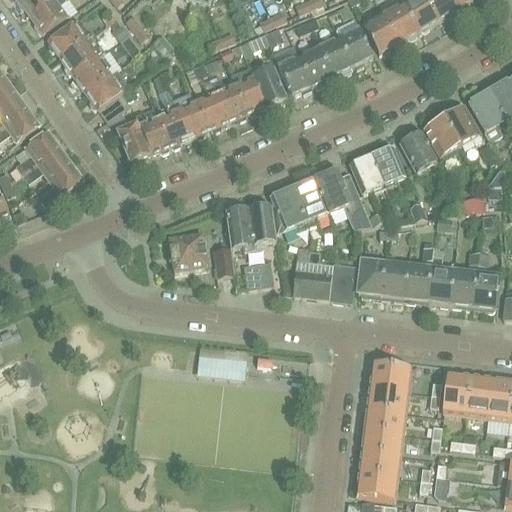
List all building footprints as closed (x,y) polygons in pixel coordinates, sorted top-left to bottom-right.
[(21,0),(17,4),(30,22),(60,0),(21,0)] [(43,41),(68,23),(59,11),(66,6),(62,0),(60,0),(30,22),(43,41)] [(124,6),(119,0),(110,0),(108,2),(116,13),(124,6)] [(172,0),(210,9),(211,0),(172,0)] [(322,10),(322,9),(318,0),(307,5),(311,14),(322,10)] [(356,0),(347,5),(352,14),(364,7),(360,0),(356,0)] [(381,0),(370,0),(376,9),(384,4),(381,0)] [(423,0),(416,0),(402,8),(419,37),(438,26),(423,0)] [(449,0),(423,0),(438,26),(457,14),(449,0)] [(475,0),(449,0),(457,14),(477,3),(475,0)] [(298,19),(311,14),(307,5),(294,10),(298,19)] [(402,8),(383,20),(399,48),(419,37),(402,8)] [(346,10),(338,14),(340,17),(343,25),(352,21),(346,10)] [(107,31),(117,25),(111,16),(101,22),(107,31)] [(283,16),(271,22),(275,31),(287,26),(283,16)] [(383,20),(362,32),(379,60),(399,48),(383,20)] [(125,27),(140,48),(149,42),(133,21),(125,27)] [(259,27),(259,28),(263,36),(275,31),(271,22),(259,27)] [(315,23),(306,27),(311,36),(319,33),(315,23)] [(118,48),(128,40),(117,27),(108,34),(118,48)] [(299,41),(311,36),(306,27),(295,31),(299,41)] [(72,28),(48,47),(60,64),(85,46),(72,28)] [(284,31),(265,39),(268,47),(270,53),(278,50),(276,47),(288,42),(284,31)] [(373,63),(359,35),(339,44),(352,73),(373,63)] [(211,57),(228,50),(235,47),(231,37),(207,48),(211,57)] [(265,39),(240,50),(243,57),(242,58),(245,65),(255,61),(252,53),(267,47),(268,47),(265,39)] [(153,48),(167,66),(168,67),(178,59),(163,40),(153,48)] [(133,64),(141,58),(129,41),(120,46),(133,64)] [(339,44),(318,54),(332,82),(352,73),(339,44)] [(60,64),(73,81),(98,63),(85,46),(60,64)] [(240,50),(230,54),(220,58),(223,66),(233,62),(242,58),(243,57),(240,50)] [(318,54),(299,63),(312,92),(332,82),(318,54)] [(73,81),(85,98),(110,80),(98,63),(73,81)] [(278,73),(288,94),(292,101),(312,92),(299,63),(278,73)] [(212,65),(204,68),(209,79),(217,76),(212,65)] [(288,105),(284,96),(274,72),(272,73),(269,65),(249,72),(250,73),(267,113),(288,105)] [(185,77),(190,87),(209,79),(204,68),(185,77)] [(171,73),(161,78),(165,89),(171,87),(176,84),(171,73)] [(248,121),(267,113),(250,73),(240,77),(230,81),(234,91),(235,91),(248,121)] [(98,116),(99,115),(122,99),(123,98),(130,93),(117,76),(110,80),(85,98),(98,116)] [(159,79),(152,83),(159,100),(167,97),(164,90),(165,89),(161,78),(159,79)] [(0,110),(17,99),(5,83),(0,86),(0,110)] [(229,129),(248,121),(235,91),(234,91),(225,95),(222,85),(212,89),(229,129)] [(511,87),(490,100),(508,130),(511,127),(511,87)] [(207,102),(198,106),(196,107),(209,138),(229,129),(212,89),(204,92),(207,102)] [(122,99),(127,107),(138,101),(134,92),(122,99)] [(0,135),(28,115),(17,99),(0,110),(0,135)] [(131,112),(122,99),(99,115),(109,129),(131,112)] [(470,111),(486,138),(491,148),(502,141),(499,135),(508,130),(490,100),(470,111)] [(196,107),(184,112),(181,102),(172,106),(189,146),(209,138),(196,107)] [(167,119),(158,123),(170,154),(189,146),(172,106),(163,110),(167,119)] [(465,113),(445,124),(460,152),(480,140),(465,113)] [(158,123),(157,124),(153,114),(144,117),(136,121),(152,161),(170,154),(158,123)] [(16,148),(40,132),(28,115),(0,135),(0,148),(11,141),(16,148)] [(130,170),(152,161),(136,121),(134,121),(138,128),(116,137),(130,170)] [(424,136),(439,164),(460,152),(445,124),(424,136)] [(48,137),(25,154),(31,162),(16,173),(22,181),(60,154),(48,137)] [(416,179),(437,167),(421,138),(400,150),(416,179)] [(489,149),(479,155),(489,172),(500,166),(489,149)] [(43,179),(49,186),(72,170),(60,154),(22,181),(28,190),(43,179)] [(393,154),(372,163),(384,192),(406,183),(393,154)] [(362,201),(384,192),(372,163),(350,172),(362,201)] [(84,186),(72,170),(49,186),(54,193),(38,204),(45,214),(84,186)] [(501,192),(501,193),(505,193),(505,176),(499,176),(488,192),(501,192)] [(353,235),(372,233),(368,223),(349,179),(340,183),(338,177),(315,186),(329,219),(343,212),(353,235)] [(0,181),(0,188),(2,193),(11,189),(7,179),(0,181)] [(315,186),(293,195),(307,228),(329,219),(315,186)] [(2,193),(6,204),(16,200),(11,189),(2,193)] [(501,193),(501,192),(488,192),(489,204),(501,203),(501,193)] [(277,212),(272,212),(276,241),(307,228),(293,195),(273,203),(277,212)] [(485,218),(485,217),(483,206),(483,200),(460,205),(466,220),(471,219),(485,218)] [(0,227),(9,224),(0,201),(0,227)] [(415,227),(426,225),(420,209),(409,214),(415,227)] [(254,250),(276,247),(275,241),(276,241),(272,212),(249,215),(254,250)] [(231,253),(254,250),(249,215),(226,219),(231,253)] [(17,230),(27,226),(23,216),(13,220),(17,230)] [(382,218),(368,223),(372,233),(387,228),(382,218)] [(438,223),(437,235),(451,237),(452,225),(438,223)] [(503,236),(504,236),(511,235),(511,226),(503,227),(503,236)] [(379,244),(386,245),(387,235),(379,235),(379,244)] [(398,236),(387,235),(386,245),(397,245),(398,236)] [(170,245),(175,278),(207,273),(203,241),(170,245)] [(420,273),(408,272),(404,304),(427,306),(432,263),(433,263),(434,254),(422,253),(420,273)] [(234,281),(231,254),(213,256),(217,284),(234,281)] [(297,266),(295,278),(293,302),(329,306),(332,270),(319,269),(320,257),(309,256),(308,267),(297,266)] [(466,279),(454,277),(450,309),(473,311),(479,259),(468,258),(466,279)] [(497,314),(501,282),(487,281),(490,261),(479,259),(473,311),(497,314)] [(427,306),(450,309),(454,277),(441,276),(442,264),(433,263),(432,263),(427,306)] [(361,267),(358,298),(382,301),(385,269),(361,267)] [(260,294),(274,291),(270,268),(257,270),(260,294)] [(382,301),(404,304),(408,272),(385,269),(382,301)] [(247,296),(260,294),(257,270),(243,272),(247,296)] [(353,309),(357,273),(332,270),(329,306),(353,309)] [(282,301),(293,302),(295,278),(279,276),(283,292),(282,301)] [(502,325),(511,326),(511,303),(504,302),(502,325)] [(283,376),(282,364),(268,365),(269,376),(283,376)] [(206,385),(253,387),(254,366),(206,365),(206,385)] [(411,375),(373,371),(370,393),(409,398),(411,375)] [(0,387),(0,392),(5,410),(40,401),(34,379),(0,387)] [(471,383),(449,380),(445,418),(467,421),(471,383)] [(493,386),(471,383),(467,421),(488,423),(493,386)] [(511,405),(511,388),(493,386),(488,423),(509,426),(511,405)] [(433,388),(431,401),(440,402),(442,389),(433,388)] [(370,393),(368,414),(406,419),(409,398),(370,393)] [(431,401),(430,413),(439,414),(440,402),(431,401)] [(368,414),(365,436),(403,441),(406,419),(368,414)] [(433,432),(432,444),(441,445),(442,433),(433,432)] [(365,436),(362,457),(401,462),(403,441),(365,436)] [(441,445),(432,444),(430,457),(439,458),(441,445)] [(450,455),(462,457),(463,448),(451,446),(450,455)] [(462,457),(475,458),(476,449),(463,448),(462,457)] [(493,460),(505,462),(506,453),(494,452),(493,460)] [(362,457),(360,479),(398,483),(401,462),(362,457)] [(447,471),(438,470),(436,482),(445,483),(447,471)] [(422,474),(421,486),(429,487),(431,475),(422,474)] [(360,479),(357,501),(395,506),(398,483),(360,479)] [(445,483),(436,482),(435,494),(443,496),(445,483)] [(419,499),(428,500),(429,487),(421,486),(419,499)]
